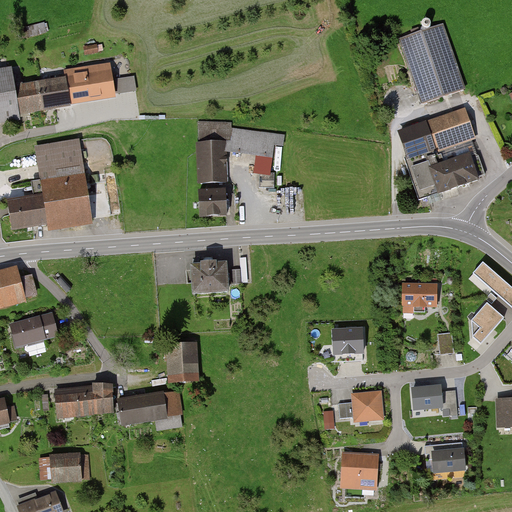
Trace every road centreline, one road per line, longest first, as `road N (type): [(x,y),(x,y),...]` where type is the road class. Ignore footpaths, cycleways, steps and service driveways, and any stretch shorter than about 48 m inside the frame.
road 1 (tertiary): [(26,253),(427,226),(464,231)]
road 2 (residential): [(26,253),(86,329),(110,377),(0,392)]
road 3 (residential): [(511,331),(472,369),(315,386)]
